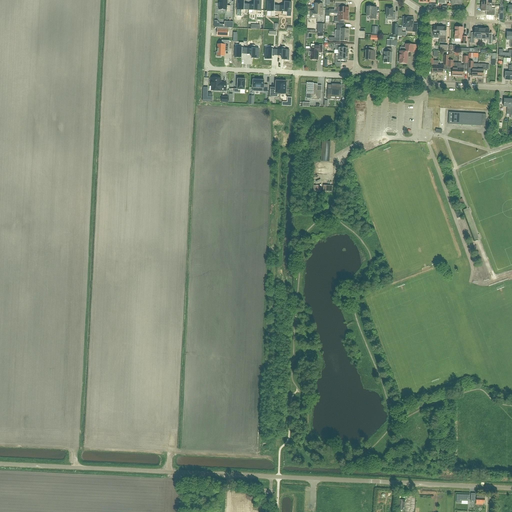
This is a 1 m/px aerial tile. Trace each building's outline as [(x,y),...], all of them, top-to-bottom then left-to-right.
[(219,0),(219,10),(227,11),(226,13),(230,13),(231,6),(227,6),(227,0),(219,0)] [(244,4),(245,0),(238,0),(237,10),(241,10),(241,13),(245,14),(245,10),(246,10),(246,5),(244,4)] [(253,11),(252,14),(257,14),(257,11),(259,11),(261,11),(262,1),(255,1),(254,5),(252,5),(252,10),(253,11)] [(271,12),(271,17),(275,17),(276,12),(276,6),(275,6),(275,2),(268,1),(267,12),(271,12)] [(334,14),(338,14),(349,14),(349,8),(342,8),(342,3),(346,4),(346,2),(335,1),(335,3),(335,10),(334,14)] [(283,12),(283,15),(287,16),(287,13),(291,13),(292,3),(285,2),(285,6),(283,6),(282,12),(283,12)] [(322,16),(322,4),(315,4),(315,11),(311,11),(310,18),(318,18),(318,15),(322,16)] [(481,5),(481,11),(486,12),(486,20),(493,20),(494,6),(491,6),(481,5)] [(371,7),(370,6),(369,6),(368,7),(367,7),(367,16),(370,16),(370,19),(376,19),(377,12),(377,8),(374,8),(371,7)] [(387,8),(386,17),(387,17),(387,19),(388,20),(392,20),(395,21),(396,15),(393,14),(393,8),(387,8)] [(348,21),(349,14),(338,14),(338,18),(334,17),(334,24),(340,24),(340,21),(348,21)] [(413,24),(413,18),(403,18),(403,28),(407,28),(407,32),(417,32),(417,24),(413,24)] [(340,42),(340,41),(348,41),(349,29),(344,29),(344,25),(337,25),(337,31),(341,31),(340,38),(336,38),(336,42),(340,42)] [(439,39),(440,36),(440,27),(434,27),(433,33),(431,33),(430,39),(433,39),(439,39)] [(402,33),(402,28),(398,28),(398,36),(406,37),(406,33),(402,33)] [(467,44),(467,37),(462,37),(463,28),(455,28),(455,39),(461,39),(461,44),(467,44)] [(481,39),(482,29),(475,28),(474,36),(471,36),(471,44),(474,44),(474,39),(481,39)] [(482,29),(481,39),(488,40),(488,44),(492,45),(492,40),(492,37),(489,36),(489,29),(482,29)] [(217,53),(217,57),(221,57),(221,56),(224,56),(225,49),(229,49),(229,41),(222,41),(222,45),(218,45),(218,53),(217,53)] [(235,45),(235,58),(242,58),(242,54),(244,54),(244,49),(244,48),(244,43),(240,43),(239,45),(235,45)] [(255,49),(255,46),(251,45),(251,49),(250,49),(250,54),(252,55),(252,59),(259,59),(259,49),(255,49)] [(336,48),(335,50),(339,50),(338,54),(348,54),(348,48),(342,48),(342,45),(336,45),(336,48)] [(412,52),(413,45),(406,45),(405,48),(405,52),(400,52),(399,64),(407,64),(408,52),(412,52)] [(265,49),(265,59),(272,60),(272,56),(274,56),(274,50),(274,47),(270,46),(270,49),(265,49)] [(309,56),(311,56),(310,60),(318,60),(318,53),(322,53),(323,46),(315,46),(315,49),(311,48),(311,52),(309,52),(309,53),(309,55),(309,56)] [(280,50),(280,56),(282,56),(282,60),(289,61),(289,50),(285,50),(285,47),(281,47),(281,50),(280,50)] [(375,60),(375,51),(375,48),(366,47),(366,60),(375,60)] [(392,53),(392,49),(388,49),(388,53),(384,52),(384,63),(391,63),(392,53)] [(335,60),(335,63),(341,63),(341,60),(347,60),(348,54),(338,54),(335,54),(335,60)] [(458,68),(458,77),(463,77),(463,72),(467,72),(467,63),(468,57),(463,56),(463,63),(464,63),(464,66),(461,65),(461,63),(458,63),(458,68)] [(438,74),(438,65),(438,61),(433,61),(433,59),(429,58),(428,65),(432,65),(432,74),(438,74)] [(458,68),(458,63),(453,63),(453,61),(449,61),(448,67),(452,68),(452,77),(458,77),(458,68)] [(478,78),(478,64),(473,64),(473,62),(469,61),(468,68),(472,69),(472,78),(478,78)] [(478,64),(478,78),(483,78),(484,70),(485,70),(486,65),(478,64)] [(212,78),(212,87),(212,91),(220,91),(226,91),(226,83),(221,83),(221,79),(217,78),(216,77),(214,77),(213,78),(212,78)] [(240,93),(240,90),(245,90),(245,80),(238,80),(238,89),(234,89),(234,93),(240,93)] [(264,92),(264,88),(264,81),(254,80),(253,80),(253,88),(260,88),(260,92),(264,92)] [(276,82),(276,89),(270,89),(270,97),(279,98),(280,94),(286,94),(286,87),(287,87),(287,83),(286,83),(286,82),(277,81),(276,81),(276,82)] [(311,96),(310,99),(310,100),(321,101),(321,91),(317,90),(318,84),(313,84),(313,83),(307,83),(306,94),(311,94),(311,96)] [(327,90),(327,96),(330,96),(330,100),(340,100),(340,97),(341,97),(341,86),(341,85),(332,84),(331,90),(327,90)] [(203,101),(208,102),(212,102),(212,98),(209,98),(207,98),(207,89),(203,88),(203,101)] [(485,126),(486,114),(449,112),(448,124),(485,126)] [(329,162),(330,154),(330,142),(322,142),(321,161),(329,162)] [(457,495),(457,503),(461,503),(461,501),(467,501),(468,498),(470,498),(470,495),(457,495)]
